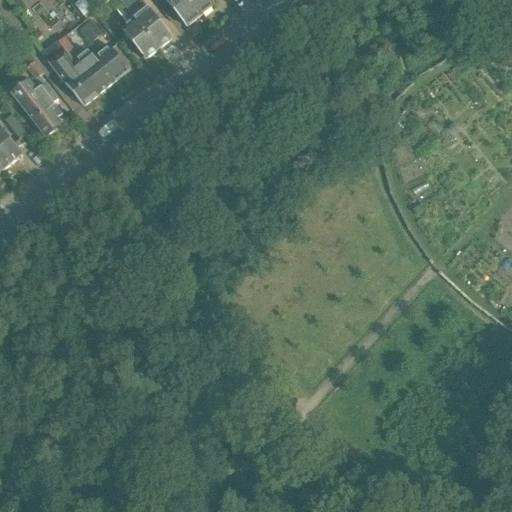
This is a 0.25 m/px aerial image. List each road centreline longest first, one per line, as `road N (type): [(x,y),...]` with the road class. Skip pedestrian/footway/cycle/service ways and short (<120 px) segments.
road 1 (track): [(119,511),(180,475),(249,456),(511,193)]
road 2 (residential): [(291,0),(0,230)]
